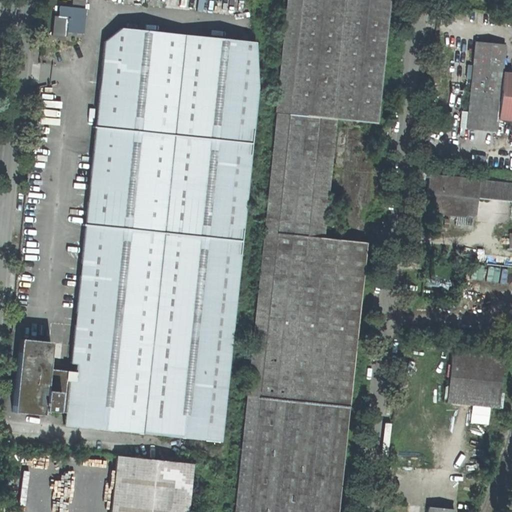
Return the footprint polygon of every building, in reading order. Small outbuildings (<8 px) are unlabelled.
[(72,0),(72,4),(57,3),(55,15),(51,15),(50,33),(61,34),(63,29),(80,31),(83,0),(72,0)] [(387,0),(289,0),(235,511),(334,511),(363,241),(315,237),(326,116),(375,121),(381,58),(387,0)] [(119,28),(102,42),(95,112),(68,362),(73,362),(73,370),(45,368),(48,341),(17,338),(10,410),(26,412),(41,413),(42,408),(63,410),(69,411),(68,420),(117,425),(117,429),(216,439),(254,86),(252,42),(119,28)] [(503,44),(473,41),(471,66),(464,128),(494,133),(495,122),(500,71),(503,44)] [(511,72),(500,71),(495,122),(511,122),(511,72)] [(511,182),(427,173),(425,192),(423,211),(472,216),(474,197),(511,200),(511,182)] [(440,271),(422,270),(421,288),(447,289),(448,281),(440,280),(440,271)] [(505,350),(449,343),(445,370),(441,402),(498,409),(505,350)] [(409,401),(424,402),(426,377),(410,376),(409,401)] [(62,423),(117,429),(117,425),(68,420),(69,411),(63,410),(62,423)] [(185,511),(190,462),(116,453),(109,511),(185,511)]
